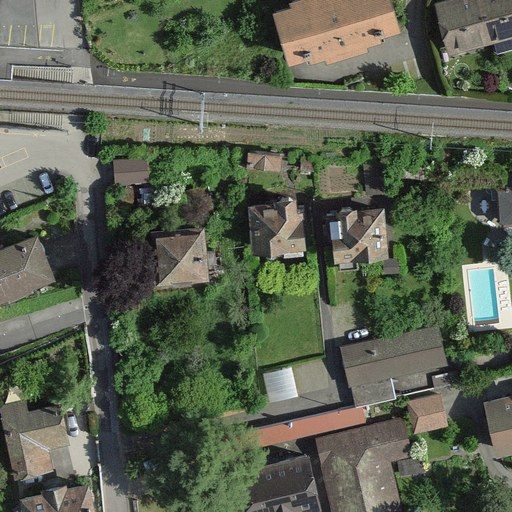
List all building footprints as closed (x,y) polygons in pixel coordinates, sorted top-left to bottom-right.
[(270,0),(288,60),(397,29),(389,0),(270,0)] [(478,0),(458,0),(443,2),(457,59),(494,50),(478,0)] [(511,0),(478,0),(494,50),(511,45),(511,0)] [(119,177),(153,177),(152,153),(119,154),(119,177)] [(313,188),(253,195),(259,250),(319,244),(313,188)] [(393,195),(334,202),(341,252),(400,245),(393,195)] [(212,216),(162,222),(169,275),(219,269),(212,216)] [(46,222),(0,241),(0,300),(67,273),(46,222)] [(443,314),(340,338),(355,402),(401,393),(395,370),(454,357),(443,314)] [(273,397),(300,390),(293,361),(265,368),(273,397)] [(407,415),(241,459),(255,511),(280,511),(340,496),(344,511),(414,511),(400,454),(418,449),(412,427),(454,416),(444,381),(401,393),(407,415)] [(511,387),(488,394),(504,453),(511,450),(511,387)] [(64,396),(2,409),(16,477),(58,468),(53,444),(74,440),(64,396)] [(367,401),(263,421),(267,439),(370,418),(367,401)] [(108,511),(100,472),(24,487),(29,511),(108,511)]
